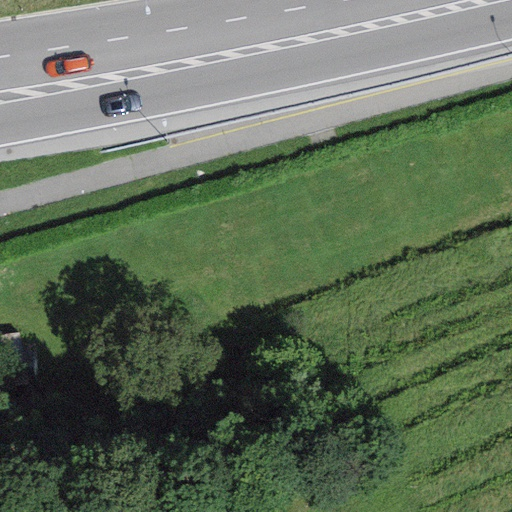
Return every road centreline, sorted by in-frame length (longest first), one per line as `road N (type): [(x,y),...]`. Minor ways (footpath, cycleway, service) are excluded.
road 1 (primary): [(0,122),(511,16)]
road 2 (primary): [(334,0),(0,59)]
